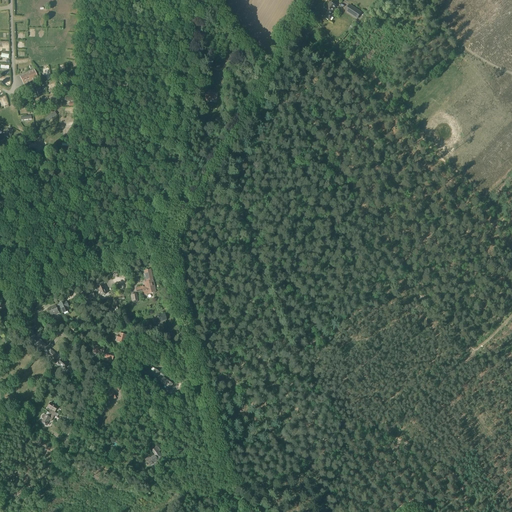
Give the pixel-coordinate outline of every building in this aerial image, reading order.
[(329,20),(332,16),(330,15),(336,6),(330,2),(322,15),(329,20)] [(349,5),(345,11),(346,12),(350,15),(357,19),(358,18),(361,14),(362,13),(355,9),(351,6),(349,5)] [(23,85),(38,78),(34,70),(19,77),(23,85)] [(216,100),(217,94),(210,93),(210,91),(205,91),(204,101),(209,101),(209,99),(212,100),(213,101),(213,100),(216,100)] [(155,292),(150,269),(144,271),(145,273),(143,274),(145,283),(144,283),(145,288),(143,288),(143,286),(136,288),(137,292),(143,290),(144,295),(155,292)] [(95,289),(96,292),(99,291),(101,296),(106,294),(103,285),(97,288),(97,286),(94,287),(94,289),(95,289)] [(96,294),(96,292),(95,289),(94,289),(84,293),(86,300),(95,297),(94,295),(96,294)] [(59,305),(60,308),(61,307),(63,313),(68,311),(66,307),(68,307),(66,302),(64,303),(64,302),(59,304),(60,305),(59,305)] [(56,309),(60,308),(59,305),(55,307),(55,306),(48,309),(50,315),(54,314),(55,316),(59,314),(58,311),(57,312),(56,309)] [(165,323),(164,320),(166,320),(165,315),(156,317),(157,322),(160,322),(160,324),(165,323)] [(32,341),(36,337),(29,332),(26,336),(32,341)] [(40,341),(39,340),(43,336),(40,333),(34,340),(38,343),(37,345),(43,350),(46,346),(40,341)] [(126,336),(119,334),(119,336),(117,335),(116,340),(117,340),(117,342),(124,344),(126,336)] [(47,352),(53,346),(50,343),(44,350),(47,352)] [(103,351),(104,348),(94,346),(92,353),(102,355),(103,351)] [(53,359),(57,356),(51,350),(47,354),(53,359)] [(106,352),(103,351),(102,355),(102,357),(112,360),(114,354),(106,352)] [(59,360),(57,362),(58,363),(64,369),(67,365),(61,359),(61,360),(60,359),(59,360)] [(166,371),(165,371),(162,375),(155,370),(153,372),(151,376),(155,379),(156,378),(160,381),(163,378),(164,376),(166,371)] [(169,382),(163,378),(160,381),(166,386),(169,388),(172,384),(169,381),(169,382)] [(116,399),(114,394),(113,393),(119,390),(117,387),(108,391),(109,395),(110,395),(110,396),(106,398),(108,402),(112,400),(113,400),(116,399)] [(50,402),(47,408),(50,410),(49,413),(54,416),(57,417),(58,415),(56,413),(54,412),(55,412),(58,407),(50,402)] [(43,419),(41,423),(46,426),(49,421),(51,422),(54,416),(49,413),(47,416),(45,415),(44,414),(42,415),(41,417),(42,419),(43,419)] [(154,456),(157,460),(162,457),(157,451),(158,450),(156,448),(151,451),(153,454),(154,456)] [(153,463),(157,460),(154,456),(149,459),(149,458),(146,460),(150,465),(154,463),(153,463)]
